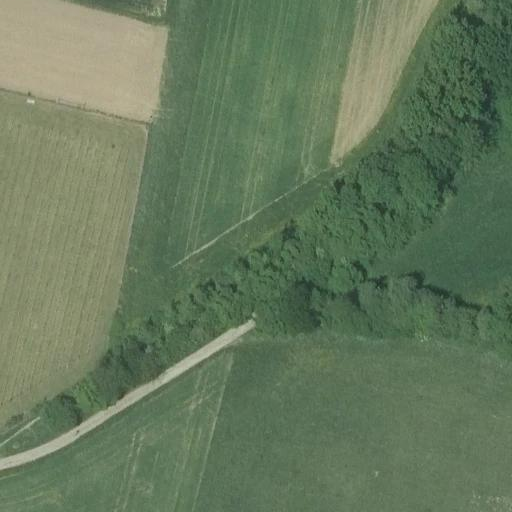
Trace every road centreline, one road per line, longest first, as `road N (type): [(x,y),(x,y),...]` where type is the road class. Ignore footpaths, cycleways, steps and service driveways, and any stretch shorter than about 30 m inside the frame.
road 1 (track): [(319,298),(262,315),(48,450)]
road 2 (track): [(511,326),(383,299),(319,298)]
